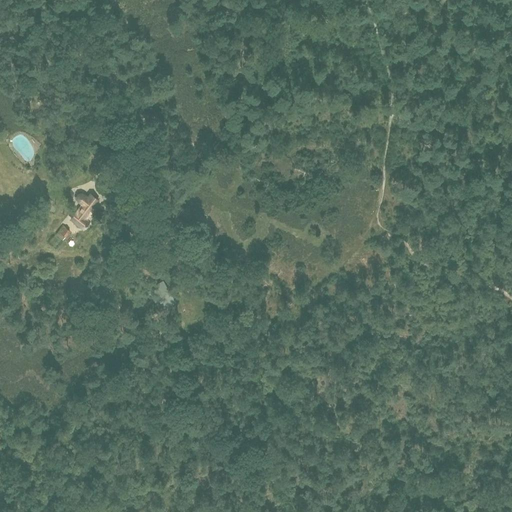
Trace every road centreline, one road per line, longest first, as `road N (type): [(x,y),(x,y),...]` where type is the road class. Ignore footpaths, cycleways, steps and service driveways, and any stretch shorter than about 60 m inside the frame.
road 1 (track): [(106,157),(98,55),(116,0)]
road 2 (track): [(151,341),(165,372),(235,444)]
